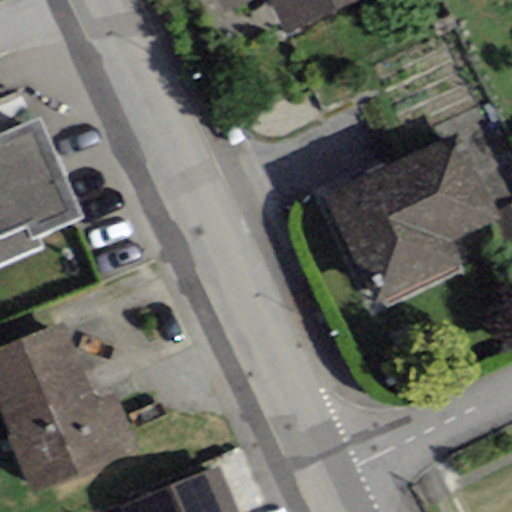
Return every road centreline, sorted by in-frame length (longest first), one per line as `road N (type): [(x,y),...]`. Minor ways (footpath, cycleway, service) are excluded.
road 1 (residential): [(322,480),(97,0)]
road 2 (residential): [(511,390),(322,480)]
